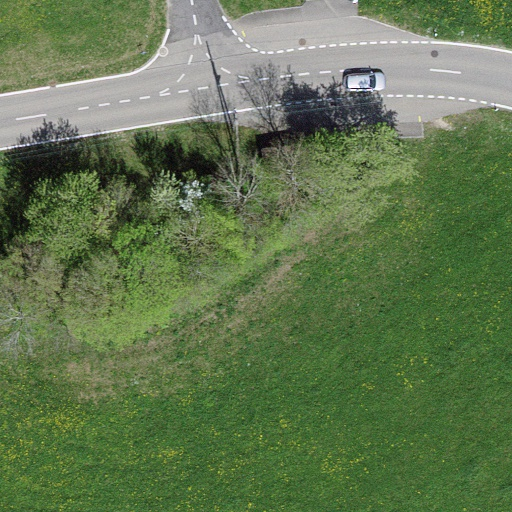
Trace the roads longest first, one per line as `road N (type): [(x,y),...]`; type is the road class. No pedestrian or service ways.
road 1 (tertiary): [(204,86),(370,68),(511,81)]
road 2 (tertiary): [(0,119),(204,86)]
